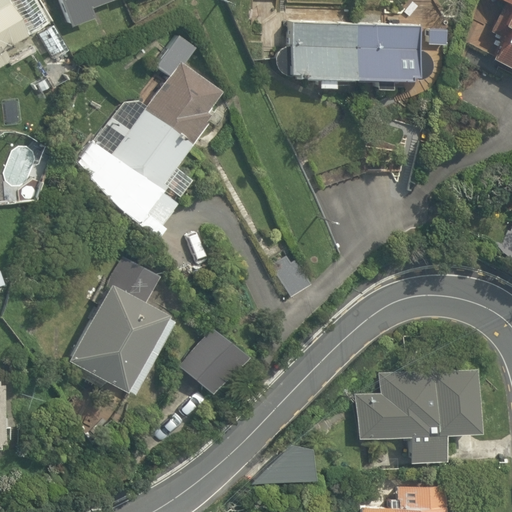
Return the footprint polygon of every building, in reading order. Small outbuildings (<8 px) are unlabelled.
[(0,0),(0,54),(32,36),(10,0),(0,0)] [(57,0),(68,25),(128,0),(57,0)] [(511,0),(503,0),(511,4),(511,26),(496,60),(511,68),(511,0)] [(379,82),(378,95),(400,95),(400,83),(421,84),(423,29),(295,25),(293,80),(320,81),(320,91),(341,92),(341,82),(379,82)] [(155,195),(228,98),(185,66),(197,50),(176,35),(154,65),(173,80),(111,163),(128,175),(114,194),(158,226),(172,207),(155,195)] [(294,256),(273,268),(289,296),(310,283),(294,256)] [(159,278),(126,261),(71,363),(133,396),(174,319),(145,304),(159,278)] [(2,265),(0,265),(0,289),(9,286),(2,265)] [(246,353),(211,326),(181,366),(216,393),(246,353)] [(410,463),(448,462),(447,435),(486,433),(483,369),(379,373),(380,392),(355,393),(357,438),(409,436),(410,463)] [(0,449),(6,450),(10,386),(0,385),(0,449)] [(444,511),(443,485),(397,485),(397,507),(361,507),(360,511),(444,511)]
